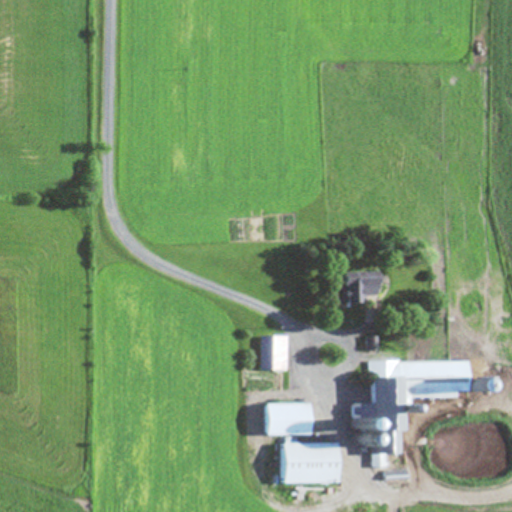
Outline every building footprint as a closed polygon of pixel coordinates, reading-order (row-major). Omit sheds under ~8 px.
[(338,271),(338,301),(373,301),(373,271),(338,271)] [(284,336),(258,336),(258,371),(284,371),(284,336)] [(368,468),(383,467),(382,453),(398,453),(397,412),(408,411),(408,399),(454,398),(454,392),(479,391),(478,376),(463,376),(463,360),(366,363),(368,468)] [(303,404),(260,404),(260,435),(303,435),(303,404)] [(332,443),(277,444),(278,484),(333,483),(332,443)]
